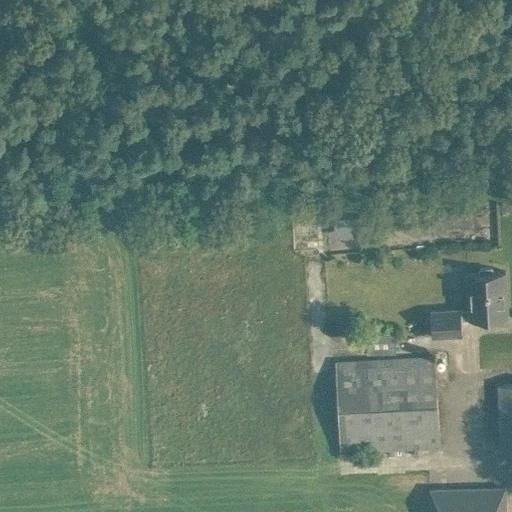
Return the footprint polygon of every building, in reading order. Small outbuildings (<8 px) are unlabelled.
[(467,272),(469,309),(469,316),(469,319),(508,317),(505,270),(495,271),(491,266),(480,267),(477,272),(467,272)] [(469,316),(469,309),(461,309),(461,308),(430,310),(432,336),(462,334),(461,316),(469,316)] [(367,332),(367,352),(395,352),(395,332),(367,332)] [(422,453),(422,446),(439,445),(434,355),(335,360),(341,451),(414,447),(414,454),(422,453)] [(511,380),(498,381),(501,457),(511,456),(511,380)] [(505,511),(504,487),(430,489),(430,511),(500,511),(501,511),(505,511)]
